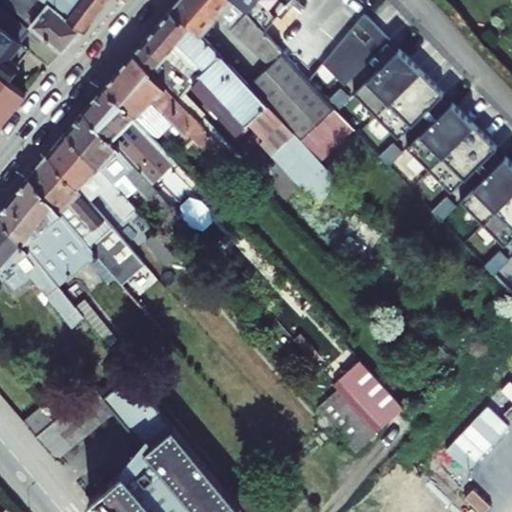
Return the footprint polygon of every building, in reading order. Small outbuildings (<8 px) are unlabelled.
[(82,28),(46,0),(6,0),(5,2),(24,19),(32,25),(62,50),(82,28)] [(46,0),(82,28),(86,31),(108,0),(46,0)] [(178,0),(170,9),(200,35),(217,15),(270,63),(249,84),(267,105),(293,132),(301,140),(334,108),(281,49),(263,30),(246,11),(235,0),(178,0)] [(235,0),(246,11),(263,30),(288,0),(295,0),(304,7),(309,0),(235,0)] [(0,73),(6,78),(30,48),(50,64),(62,50),(32,25),(24,19),(22,21),(0,3),(0,73)] [(170,9),(134,51),(153,69),(151,71),(178,99),(187,89),(191,84),(237,133),(249,122),(260,133),(256,137),(271,153),(293,132),(267,105),(249,84),(200,35),(170,9)] [(365,13),(322,62),(344,84),(390,39),(365,13)] [(399,48),(353,93),(398,138),(443,93),(399,48)] [(151,101),(174,125),(187,138),(190,135),(219,165),(230,154),(178,99),(151,71),(153,69),(134,51),(104,86),(138,114),(151,101)] [(0,124),(25,93),(6,78),(0,73),(0,124)] [(104,86),(84,109),(153,185),(176,161),(156,141),(134,117),(138,114),(104,86)] [(340,87),(334,93),(344,103),(350,97),(340,87)] [(178,99),(230,154),(236,149),(203,114),(207,111),(187,89),(178,99)] [(327,100),(334,108),(337,111),(344,103),(334,93),(327,100)] [(134,117),(156,141),(174,125),(151,101),(138,114),(134,117)] [(452,102),(406,147),(451,192),(497,146),(452,102)] [(301,140),(321,162),(354,129),(334,108),(301,140)] [(153,185),(84,109),(66,130),(126,198),(137,189),(164,218),(175,209),(153,185)] [(126,198),(66,130),(48,152),(90,200),(100,192),(124,219),(135,209),(126,198)] [(271,153),(302,186),(324,165),(321,162),(301,140),(293,132),(271,153)] [(393,142),(385,149),(395,159),(403,152),(393,142)] [(385,149),(379,155),(389,165),(395,159),(385,149)] [(116,277),(122,284),(146,264),(90,200),(48,152),(30,174),(106,265),(116,277)] [(511,162),(505,155),(459,201),(504,246),(511,237),(511,162)] [(324,165),(302,186),(316,202),(339,181),(324,165)] [(30,174),(0,210),(0,212),(59,284),(89,259),(98,271),(106,265),(30,174)] [(446,196),(437,204),(447,214),(456,206),(446,196)] [(437,204),(431,210),(441,220),(447,214),(437,204)] [(15,287),(32,273),(73,325),(84,316),(76,305),(59,284),(0,212),(0,271),(1,271),(4,274),(1,277),(10,288),(13,285),(15,287)] [(499,249),(490,258),(500,268),(509,259),(499,249)] [(490,258),(484,264),(494,274),(500,268),(490,258)] [(116,277),(106,265),(98,271),(108,283),(116,277)] [(84,316),(108,346),(117,339),(85,298),(76,305),(84,316)] [(404,407),(359,360),(334,383),(338,388),(377,432),(404,407)] [(233,511),(240,507),(232,496),(130,375),(103,398),(114,412),(115,411),(146,450),(89,499),(100,511),(233,511)] [(56,460),(114,412),(103,398),(94,387),(54,420),(43,405),(24,421),(56,460)] [(377,432),(338,388),(320,405),(339,427),(337,429),(357,450),(377,432)] [(240,507),(244,511),(276,511),(250,481),(232,496),(240,507)]
